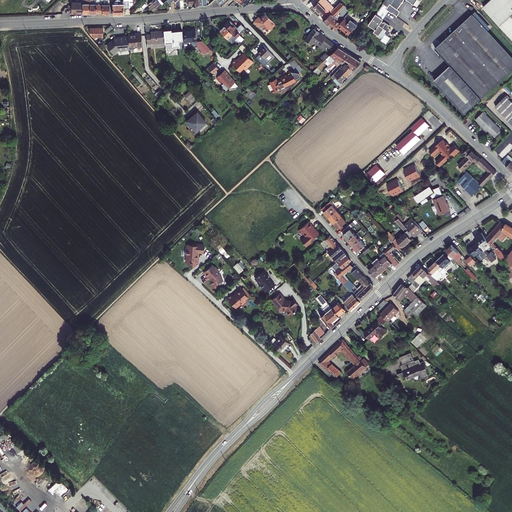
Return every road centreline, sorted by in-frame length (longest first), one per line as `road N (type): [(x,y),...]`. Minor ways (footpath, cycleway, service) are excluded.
road 1 (secondary): [(382,289),(217,452),(172,511)]
road 2 (residential): [(0,24),(299,4)]
road 3 (residential): [(511,180),(386,69)]
road 4 (secondary): [(511,194),(418,255),(382,289)]
road 5 (residential): [(382,289),(291,187)]
